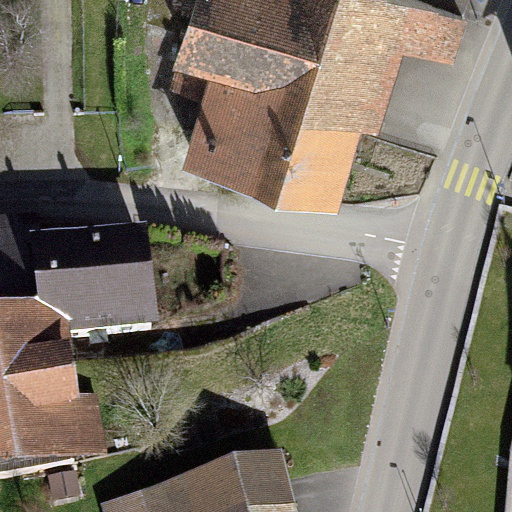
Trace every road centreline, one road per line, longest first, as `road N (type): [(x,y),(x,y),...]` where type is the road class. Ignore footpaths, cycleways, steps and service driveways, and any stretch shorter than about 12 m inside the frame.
road 1 (residential): [(453,253),(147,212),(0,215)]
road 2 (secondary): [(453,253),(387,511)]
road 3 (secondary): [(511,84),(453,253)]
